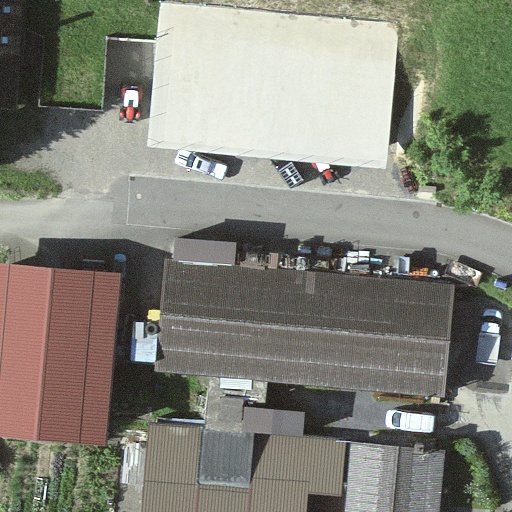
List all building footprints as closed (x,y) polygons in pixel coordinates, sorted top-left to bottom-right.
[(0,0),(0,97),(2,97),(7,25),(8,0),(0,0)] [(397,25),(162,6),(151,141),(386,160),(397,25)] [(32,100),(97,104),(99,69),(101,39),(36,35),(32,100)] [(444,299),(445,289),(160,263),(158,286),(151,363),(206,368),(258,374),(436,390),(440,340),(442,325),(462,327),(464,301),(444,299)] [(0,422),(91,431),(98,358),(105,281),(0,271),(0,422)] [(137,511),(341,511),(347,443),(232,432),(236,396),(256,398),(258,374),(206,368),(205,375),(200,430),(146,426),(137,511)] [(347,443),(341,511),(421,511),(427,449),(416,449),(417,443),(409,443),(409,448),(347,443)]
